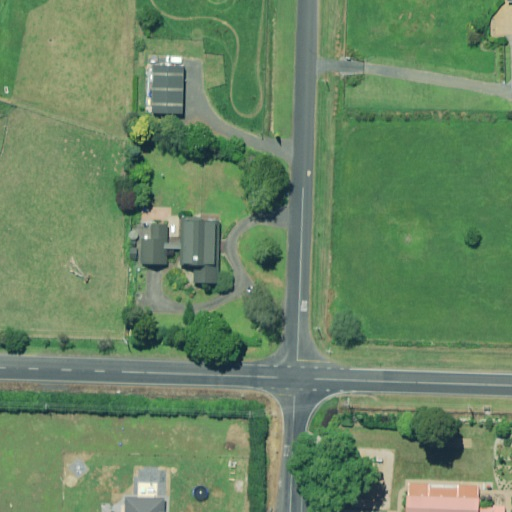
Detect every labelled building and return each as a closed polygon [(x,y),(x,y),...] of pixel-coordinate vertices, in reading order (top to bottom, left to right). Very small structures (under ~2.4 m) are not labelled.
[(186,114),(187,67),(157,66),(156,114),(186,114)] [(222,223),(190,221),(187,265),(199,266),(198,283),(221,284),(222,264),(220,263),(222,223)] [(173,224),(156,223),(155,240),(146,240),(145,265),(170,265),(170,250),(184,250),(184,239),(172,239),(173,224)] [(171,511),(172,499),(130,497),(129,511),(171,511)] [(505,511),(506,501),(398,497),(397,511),(505,511)]
